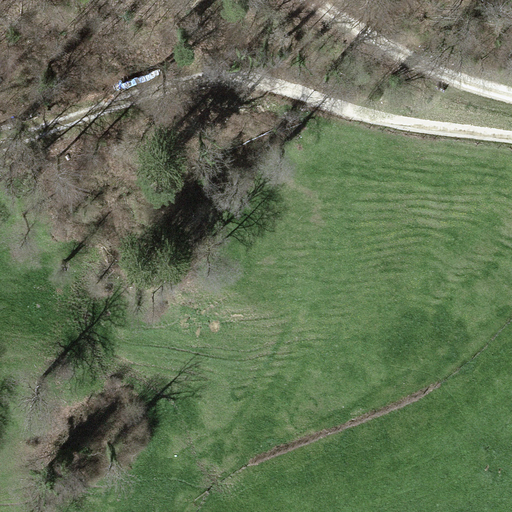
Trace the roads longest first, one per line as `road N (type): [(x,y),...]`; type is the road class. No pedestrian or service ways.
road 1 (track): [(511,138),(356,115),(220,83),(165,91),(0,144)]
road 2 (track): [(306,0),(347,31),(449,79),(511,98)]
